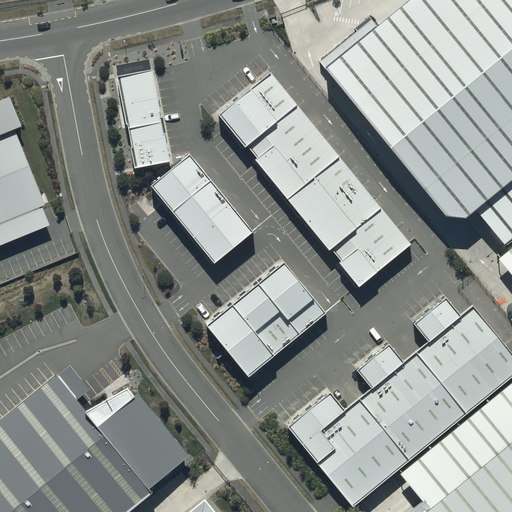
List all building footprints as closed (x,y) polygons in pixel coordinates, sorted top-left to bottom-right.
[(511,0),(383,0),(321,52),(440,202),(463,205),(471,198),(511,162),(511,0)] [(135,175),(172,168),(153,72),(152,72),(150,60),(116,67),(118,77),(114,78),(120,105),(117,105),(122,129),(126,128),(127,131),(128,131),(133,153),(131,153),(135,175)] [(256,166),(330,257),(333,255),(342,266),(340,268),(360,293),(378,279),(377,278),(412,249),(272,78),(219,121),(246,154),(249,152),(258,163),(256,166)] [(0,234),(42,219),(0,109),(0,234)] [(191,161),(152,192),(215,270),(254,239),(191,161)] [(511,226),(511,162),(471,198),(502,235),(511,226)] [(511,327),(511,235),(494,251),(511,272),(511,295),(496,308),(511,327)] [(285,269),(207,333),(250,384),(277,362),(275,361),(327,319),(315,304),(314,304),(285,269)] [(28,284),(21,287),(28,305),(36,302),(28,284)] [(19,288),(0,295),(0,318),(26,308),(19,288)] [(357,376),(372,394),(346,416),(331,398),(288,432),(353,511),(354,511),(511,384),(511,354),(474,308),(460,319),(447,303),(415,329),(430,348),(405,368),(390,349),(357,376)] [(0,422),(0,511),(119,511),(188,456),(139,395),(134,398),(128,390),(85,412),(57,377),(0,422)] [(511,511),(511,385),(403,476),(426,504),(415,511),(511,511)] [(215,511),(205,500),(190,511),(215,511)]
